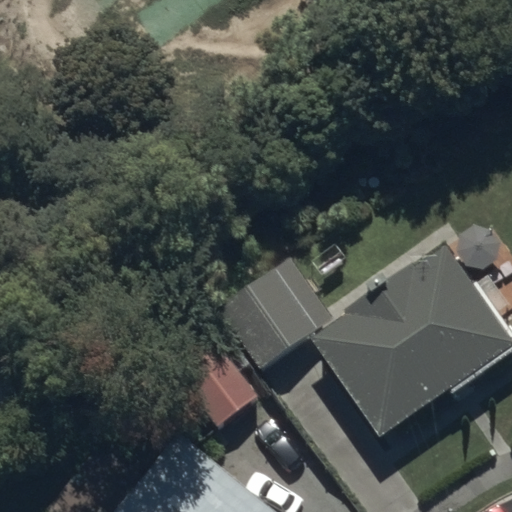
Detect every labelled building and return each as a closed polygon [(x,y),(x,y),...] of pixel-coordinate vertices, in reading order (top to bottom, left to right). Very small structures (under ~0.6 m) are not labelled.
[(311,347),(381,442),(511,356),(511,339),(500,321),(511,313),(491,282),(475,293),(450,255),(414,279),(409,271),(340,316),(346,325),(311,347)] [(263,374),(333,321),(288,262),(212,320),(237,352),(243,348),(263,374)] [(256,402),(207,340),(166,372),(216,434),(256,402)] [(0,414),(28,395),(0,355),(0,414)] [(267,511),(182,442),(122,511),(267,511)]
